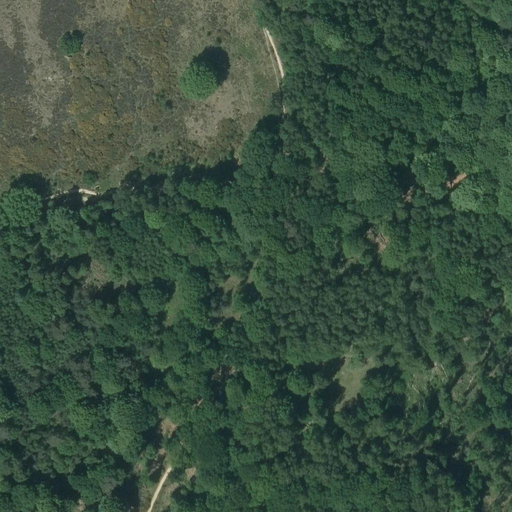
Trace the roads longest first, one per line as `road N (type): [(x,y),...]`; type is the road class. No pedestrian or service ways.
road 1 (track): [(147,511),(159,480),(200,423),(252,300),(278,155)]
road 2 (track): [(0,204),(82,202),(131,186),(201,180),(278,155)]
road 3 (track): [(511,132),(407,192),(366,193),(315,153),(278,155)]
